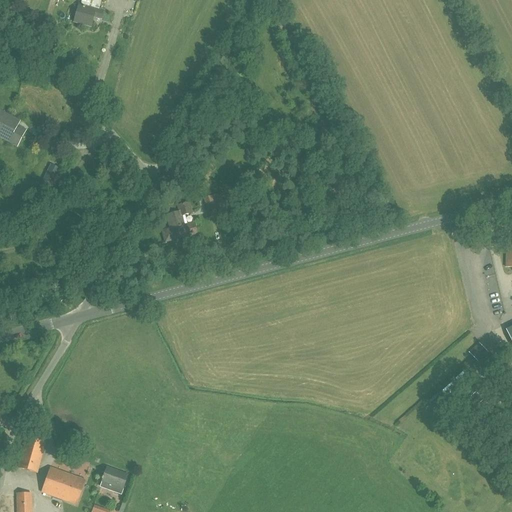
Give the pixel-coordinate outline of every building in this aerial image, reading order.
[(81,0),(81,4),(79,3),(74,22),(91,27),(94,17),(101,19),(103,10),(98,9),(101,0),(81,0)] [(0,137),(17,147),(26,131),(13,124),(15,120),(0,111),(0,131),(2,133),(0,135),(0,137)] [(61,172),(51,166),(40,187),(50,193),(61,172)] [(201,182),(192,190),(199,197),(207,188),(201,182)] [(234,183),(224,186),(229,202),(239,199),(234,183)] [(205,197),(210,218),(227,213),(221,193),(205,197)] [(173,240),(197,234),(194,223),(183,226),(182,222),(183,222),(181,216),(191,213),(189,203),(178,206),(180,211),(166,215),(170,229),(162,231),(165,240),(172,238),(173,240)] [(476,347),(470,352),(478,361),(484,356),(476,347)] [(487,382),(474,393),(481,401),(493,390),(487,382)] [(46,443),(26,437),(18,468),(37,473),(46,443)] [(76,505),(85,480),(50,468),(41,493),(76,505)] [(123,489),(128,475),(107,468),(102,482),(123,489)] [(31,511),(31,494),(17,494),(17,511),(31,511)]
